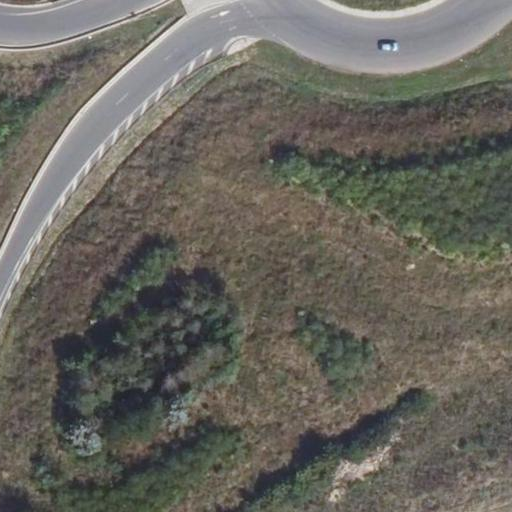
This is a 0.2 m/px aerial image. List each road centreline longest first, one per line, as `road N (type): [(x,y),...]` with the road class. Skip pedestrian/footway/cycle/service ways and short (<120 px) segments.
road 1 (trunk): [(0,274),(65,161),(114,106),(191,38),(267,13)]
road 2 (primary): [(267,13),(311,43),(363,57),(416,52),(465,30),(497,0)]
road 3 (trunk): [(132,0),(22,33),(0,31)]
